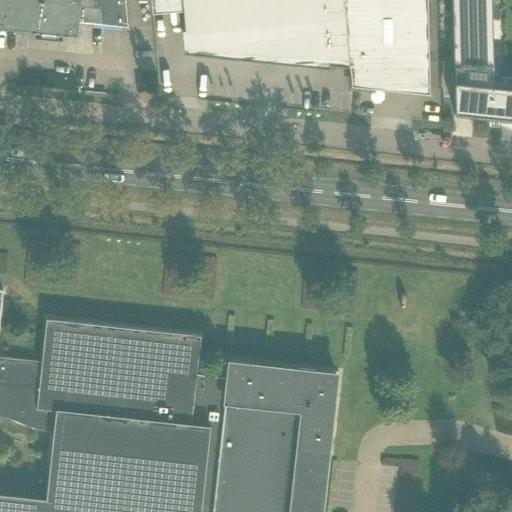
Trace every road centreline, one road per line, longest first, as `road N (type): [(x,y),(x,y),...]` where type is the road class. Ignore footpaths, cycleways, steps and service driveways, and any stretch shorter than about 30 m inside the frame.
road 1 (residential): [(511,154),(0,96)]
road 2 (primary): [(511,208),(0,155)]
